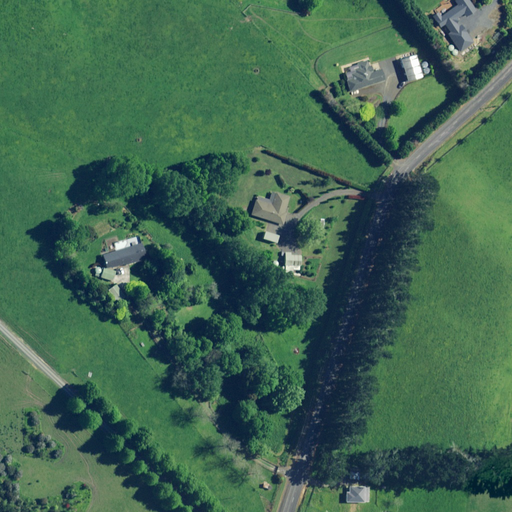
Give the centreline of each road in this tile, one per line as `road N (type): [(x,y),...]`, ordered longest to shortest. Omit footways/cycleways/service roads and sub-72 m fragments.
road 1 (tertiary): [(511,67),(395,184),(289,511)]
road 2 (unknown): [(0,326),(196,511)]
